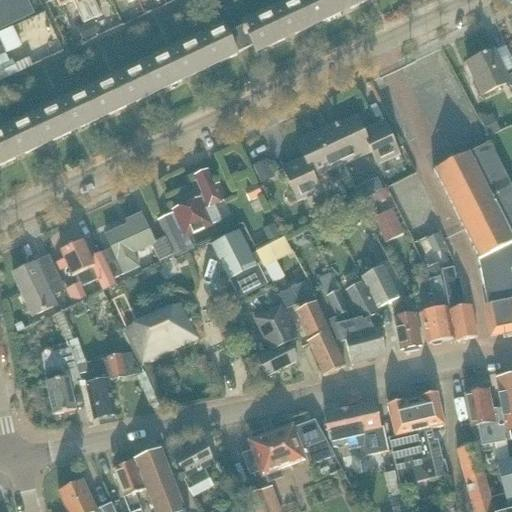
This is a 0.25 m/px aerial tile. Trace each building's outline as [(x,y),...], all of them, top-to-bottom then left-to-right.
[(7,2),(0,5),(0,31),(34,15),(26,0),(16,0),(8,4),(7,2)] [(84,27),(92,23),(81,0),(53,0),(59,11),(73,5),(84,27)] [(92,0),(81,0),(92,23),(101,18),(92,0)] [(313,30),(341,17),(332,0),(301,0),(299,1),(313,30)] [(332,0),(341,17),(368,4),(366,0),(332,0)] [(285,43),(313,30),(299,1),(272,14),(285,43)] [(243,28),(253,48),(257,56),(285,43),(272,14),(243,27),(243,28)] [(85,40),(97,34),(92,25),(80,30),(85,40)] [(0,69),(9,65),(5,55),(20,48),(11,28),(0,33),(0,69)] [(243,28),(226,36),(236,56),(253,48),(243,28)] [(236,56),(226,36),(223,29),(195,42),(208,71),(237,58),(236,56)] [(195,42),(167,55),(180,84),(208,71),(195,42)] [(511,77),(507,80),(495,54),(467,67),(482,99),(509,86),(511,92),(511,77)] [(180,84),(167,55),(140,68),(153,97),(180,84)] [(9,65),(0,69),(0,81),(17,74),(12,64),(9,65)] [(112,81),(125,109),(153,97),(140,68),(112,81)] [(97,122),(125,109),(112,81),(84,94),(97,122)] [(70,135),(97,122),(84,94),(57,107),(70,135)] [(29,120),(42,148),(70,135),(57,107),(29,120)] [(491,118),(480,123),(487,138),(499,132),(491,118)] [(14,161),(42,148),(29,120),(1,133),(14,161)] [(355,122),(327,135),(343,169),(344,168),(371,156),(376,167),(398,157),(388,135),(383,125),(361,135),(355,122)] [(0,167),(14,161),(1,133),(0,133),(0,167)] [(309,172),(287,182),(297,204),(319,194),(314,183),(313,181),(325,175),(326,177),(331,187),(347,180),(349,179),(344,168),(343,169),(327,135),(326,133),(297,146),(309,172)] [(511,188),(491,146),(435,175),(480,264),(492,335),(511,331),(511,188)] [(259,183),(272,178),(266,163),(252,169),(259,183)] [(174,215),(157,222),(174,258),(176,257),(189,257),(188,252),(192,250),(187,240),(191,238),(212,229),(211,227),(220,223),(214,208),(226,202),(218,186),(214,188),(207,172),(194,178),(202,194),(200,200),(172,212),(174,215)] [(258,186),(246,191),(251,202),(263,197),(258,186)] [(362,188),(353,191),(359,205),(368,201),(362,188)] [(376,219),(381,229),(396,223),(391,212),(376,219)] [(151,247),(159,264),(173,258),(165,241),(154,246),(141,218),(127,225),(129,229),(106,239),(112,252),(102,257),(114,282),(140,270),(133,256),(151,247)] [(321,228),(326,236),(337,230),(333,222),(321,228)] [(311,232),(319,228),(317,224),(309,228),(311,232)] [(268,243),(278,238),(273,227),(263,232),(268,243)] [(216,245),(209,248),(228,285),(233,282),(242,299),(266,286),(258,270),(260,268),(241,232),(227,240),(216,245)] [(415,258),(435,254),(431,233),(411,237),(415,258)] [(284,239),(255,255),(271,285),(284,279),(276,264),(292,255),(284,239)] [(82,245),(60,255),(72,280),(77,278),(82,288),(98,281),(103,292),(116,286),(114,282),(102,257),(90,262),(82,245)] [(55,310),(50,298),(58,295),(59,296),(65,294),(50,260),(36,267),(13,277),(33,320),(55,310)] [(431,280),(440,276),(436,267),(427,272),(431,280)] [(382,271),(363,280),(379,312),(391,306),(400,353),(421,349),(416,318),(410,319),(401,301),(397,302),(382,271)] [(477,342),(471,310),(466,311),(460,283),(456,284),(454,272),(442,274),(456,346),(477,342)] [(77,278),(72,280),(76,289),(77,290),(82,288),(77,278)] [(128,294),(136,290),(131,279),(123,284),(128,294)] [(453,343),(442,290),(443,290),(440,279),(428,282),(430,292),(431,292),(435,313),(421,316),(428,348),(453,343)] [(291,291),(300,309),(314,302),(305,283),(291,291)] [(336,319),(329,323),(335,341),(337,348),(346,346),(352,368),(387,359),(379,330),(384,328),(378,316),(361,286),(346,294),(359,317),(349,320),(348,314),(336,319)] [(297,343),(281,311),(282,310),(271,288),(262,292),(273,314),(255,324),(270,354),(256,361),(266,381),(297,365),(288,347),(297,343)] [(76,289),(65,294),(71,306),(82,301),(77,290),(76,289)] [(338,294),(326,299),(336,319),(348,314),(338,294)] [(344,370),(328,336),(330,336),(316,305),(294,314),(309,345),(324,379),(344,370)] [(124,334),(141,369),(160,360),(159,358),(195,341),(180,308),(124,334)] [(75,345),(61,314),(55,317),(69,351),(68,352),(75,371),(76,371),(79,378),(88,375),(91,388),(86,389),(94,423),(115,418),(108,383),(141,376),(130,355),(85,364),(78,344),(75,345)] [(56,374),(45,376),(54,419),(75,415),(70,387),(80,385),(78,378),(75,371),(68,352),(53,355),(56,374)] [(509,434),(511,433),(511,378),(496,381),(506,435),(509,434)] [(477,427),(480,447),(495,444),(498,444),(505,442),(502,427),(498,428),(495,411),(491,411),(487,393),(465,397),(471,428),(477,427)] [(433,443),(431,433),(432,433),(431,431),(444,428),(437,395),(432,396),(430,394),(426,395),(424,397),(420,398),(421,401),(413,403),(431,481),(447,477),(444,464),(442,464),(437,442),(433,443)] [(431,481),(413,403),(405,405),(404,402),(399,403),(397,402),(392,403),(391,405),(387,406),(395,439),(389,440),(400,488),(431,481)] [(356,456),(358,456),(361,455),(362,460),(372,458),(375,471),(392,467),(384,429),(380,430),(374,405),(349,410),(357,450),(355,450),(356,456)] [(348,452),(355,450),(357,450),(349,410),(324,416),(330,443),(333,448),(335,448),(338,450),(343,450),(346,445),(348,452)] [(283,434),(295,464),(302,462),(302,461),(306,460),(310,467),(334,459),(315,423),(283,434)] [(278,470),(295,464),(283,434),(252,445),(254,452),(242,456),(250,477),(262,473),(266,485),(281,480),(278,470)] [(211,489),(203,472),(214,466),(201,440),(172,456),(186,481),(184,482),(193,498),(211,489)] [(498,444),(495,444),(498,466),(499,466),(508,463),(505,442),(498,444)] [(451,482),(462,479),(454,446),(443,448),(451,482)] [(492,511),(489,501),(474,448),(457,453),(473,511),(492,511)] [(184,511),(161,453),(135,463),(152,506),(154,511),(184,511)] [(498,466),(497,466),(505,497),(508,511),(509,511),(511,511),(511,462),(508,463),(499,466),(498,466)] [(136,511),(141,510),(135,496),(145,492),(133,464),(114,472),(130,511),(136,511)] [(114,511),(111,505),(99,511),(96,511),(94,511),(82,485),(59,495),(66,511),(114,511)] [(269,511),(262,492),(250,496),(255,511),(269,511)] [(508,511),(505,497),(489,501),(492,511),(508,511)] [(404,511),(401,498),(390,501),(392,511),(404,511)]
